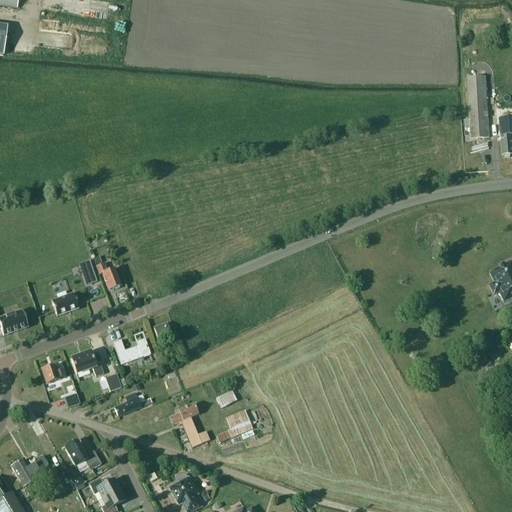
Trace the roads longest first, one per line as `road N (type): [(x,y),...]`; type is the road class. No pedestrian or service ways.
road 1 (unclassified): [(0,362),(399,206),(511,184)]
road 2 (track): [(364,511),(198,461)]
